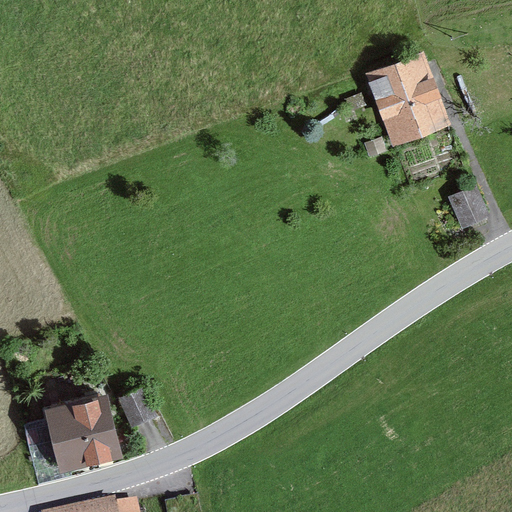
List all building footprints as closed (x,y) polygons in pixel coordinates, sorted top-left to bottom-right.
[(411,55),(374,70),(392,113),(384,116),(393,139),(445,117),(436,95),(429,98),(411,55)] [(475,190),(453,200),(464,223),(486,213),(475,190)] [(143,387),(122,397),(135,424),(156,414),(143,387)] [(100,404),(54,415),(64,458),(110,447),(100,404)] [(201,511),(200,502),(167,507),(167,511),(201,511)]
